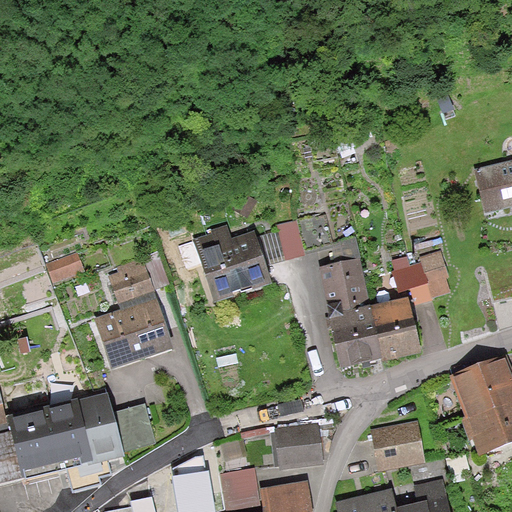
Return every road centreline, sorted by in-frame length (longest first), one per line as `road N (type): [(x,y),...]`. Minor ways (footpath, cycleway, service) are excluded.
road 1 (residential): [(81,511),(107,480),(208,430),(370,391)]
road 2 (residential): [(370,391),(511,338)]
road 3 (residential): [(370,391),(334,457),(319,511)]
